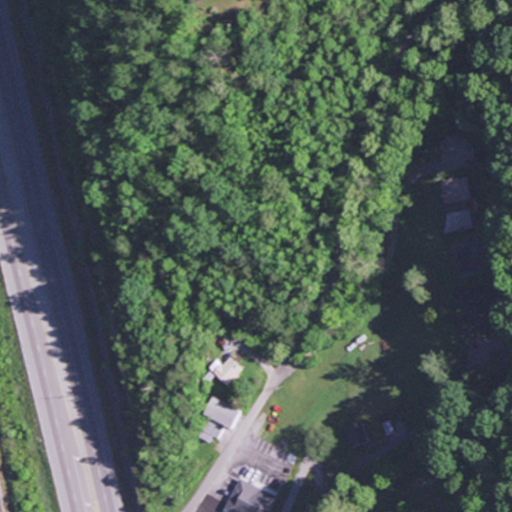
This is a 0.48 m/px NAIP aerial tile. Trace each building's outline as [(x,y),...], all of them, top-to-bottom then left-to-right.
[(441,181),(444,204),(471,201),(469,177),(441,181)] [(446,215),(450,233),(473,228),(469,209),(446,215)] [(221,365),(213,359),(205,369),(228,386),(241,368),(226,357),(221,365)] [(230,429),(238,410),(212,398),(194,436),(212,445),(221,425),(230,429)] [(368,441),(361,422),(343,429),(350,448),(368,441)] [(269,511),(276,497),(236,479),(220,511),(269,511)]
